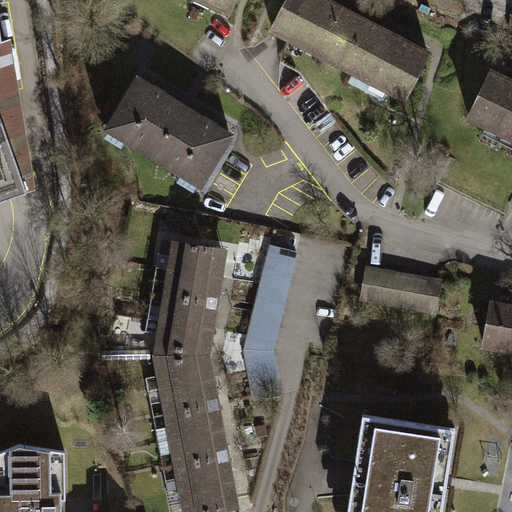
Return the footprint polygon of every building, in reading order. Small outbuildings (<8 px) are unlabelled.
[(0,0),(0,121),(22,113),(0,0)] [(218,16),(226,0),(185,0),(212,13),(218,16)] [(330,63),(352,20),(312,0),(281,0),(266,30),(330,63)] [(398,98),(420,53),(352,20),(330,63),(398,98)] [(511,137),(511,82),(490,71),(467,114),(511,137)] [(180,107),(134,78),(101,130),(196,188),(228,136),(180,107)] [(22,113),(0,121),(0,203),(32,191),(22,113)] [(162,273),(216,281),(221,254),(167,245),(162,273)] [(296,255),(270,248),(245,345),(254,390),(277,385),(270,354),(296,255)] [(381,271),(366,268),(360,303),(434,315),(440,281),(381,271)] [(162,273),(159,297),(213,307),(216,281),(162,273)] [(155,325),(207,334),(213,307),(159,297),(155,325)] [(511,307),(489,304),(482,350),(511,354),(511,307)] [(151,360),(203,359),(207,334),(155,325),(152,354),(151,360)] [(156,392),(207,381),(203,359),(151,360),(156,392)] [(162,419),(213,408),(207,381),(156,392),(162,419)] [(168,445),(219,433),(213,408),(162,419),(168,445)] [(344,480),(339,511),(431,511),(436,482),(443,435),(353,421),(344,480)] [(173,471),(225,459),(219,433),(168,445),(173,471)] [(11,441),(0,446),(0,511),(63,511),(63,448),(11,441)] [(117,511),(117,499),(88,500),(88,444),(63,448),(63,511),(117,511)] [(178,497),(232,485),(225,459),(173,471),(178,497)] [(181,511),(221,511),(237,509),(232,485),(178,497),(181,511)]
